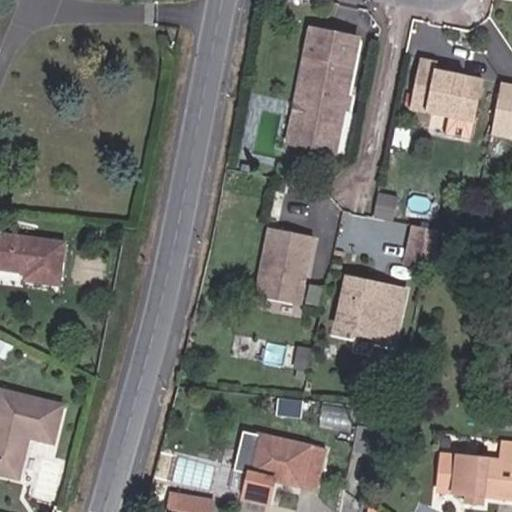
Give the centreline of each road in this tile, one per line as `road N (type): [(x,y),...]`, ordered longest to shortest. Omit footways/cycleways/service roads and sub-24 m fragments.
road 1 (secondary): [(110,511),(170,295),(227,0)]
road 2 (unknown): [(400,0),(362,177),(350,188),(296,187)]
